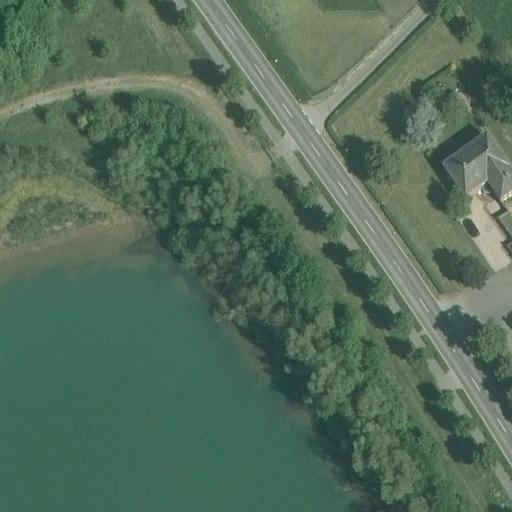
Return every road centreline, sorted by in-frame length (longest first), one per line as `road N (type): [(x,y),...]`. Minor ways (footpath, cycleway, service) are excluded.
road 1 (secondary): [(511,445),(300,133)]
road 2 (unclassified): [(439,0),(300,133)]
road 3 (secondary): [(300,133),(207,0)]
